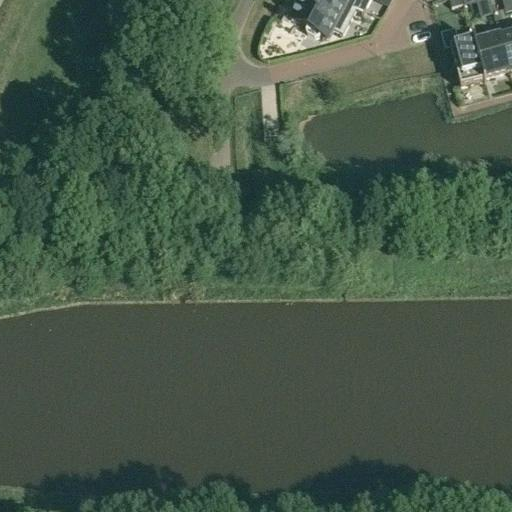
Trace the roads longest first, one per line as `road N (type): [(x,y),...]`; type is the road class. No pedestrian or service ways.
road 1 (residential): [(225,71),(258,77),(378,45),(404,0)]
road 2 (residential): [(225,210),(225,71)]
